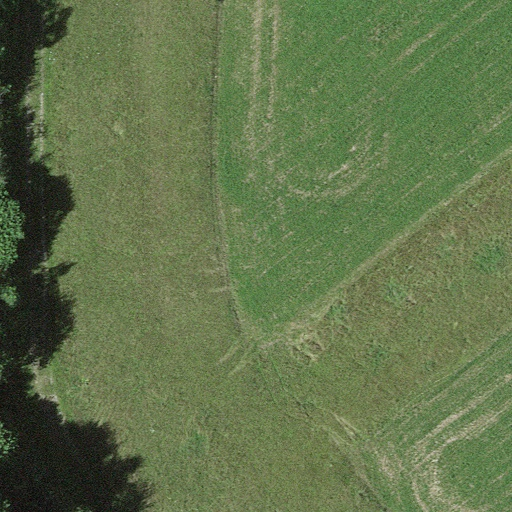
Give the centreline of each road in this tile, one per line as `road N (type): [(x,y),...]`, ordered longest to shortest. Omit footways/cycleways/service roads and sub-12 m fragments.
road 1 (track): [(38,0),(41,361)]
road 2 (track): [(41,361),(54,438),(102,511)]
